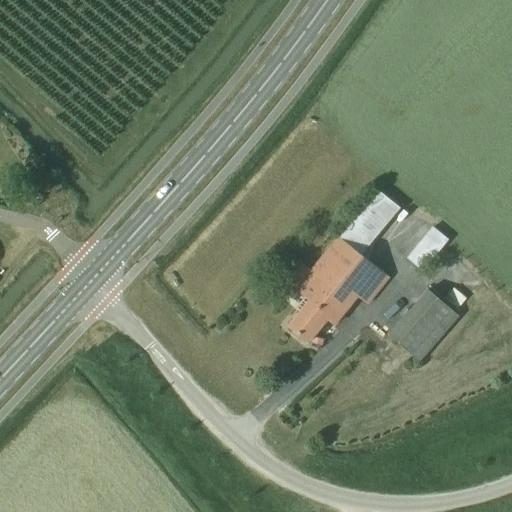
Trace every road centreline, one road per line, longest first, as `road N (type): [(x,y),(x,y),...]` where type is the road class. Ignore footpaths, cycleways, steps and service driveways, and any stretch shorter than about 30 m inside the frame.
road 1 (primary): [(92,280),(260,93),(325,0)]
road 2 (unclassified): [(92,280),(235,440),(301,489),(365,511)]
road 3 (unclassified): [(366,511),(448,507),(511,486)]
road 4 (primary): [(0,381),(92,280)]
